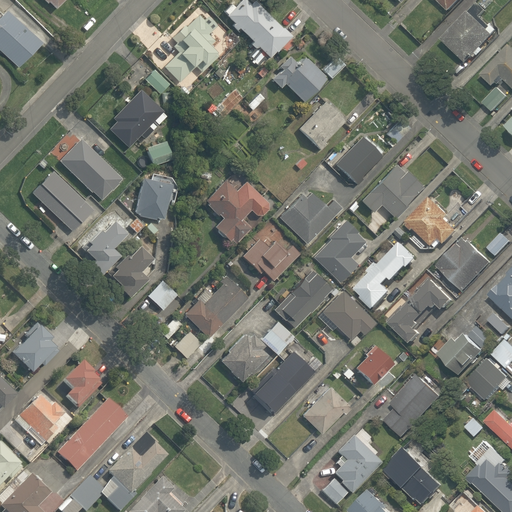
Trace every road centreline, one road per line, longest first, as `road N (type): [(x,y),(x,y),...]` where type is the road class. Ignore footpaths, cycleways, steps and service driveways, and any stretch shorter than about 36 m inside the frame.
road 1 (residential): [(290,511),(0,229)]
road 2 (residential): [(321,0),(511,180)]
road 3 (residential): [(0,155),(144,0)]
road 4 (unknown): [(101,327),(0,433)]
